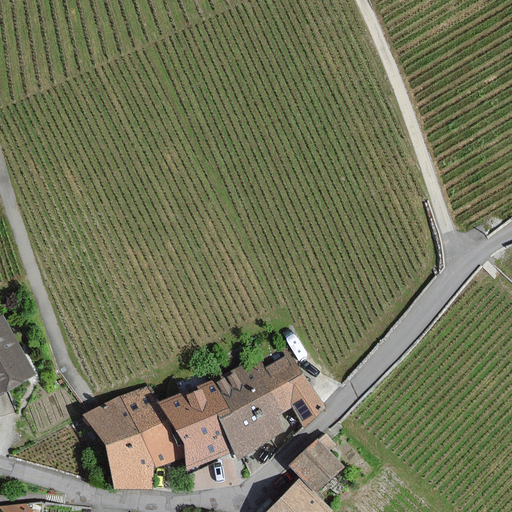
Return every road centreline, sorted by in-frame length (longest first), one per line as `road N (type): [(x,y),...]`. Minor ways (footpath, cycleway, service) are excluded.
road 1 (track): [(365,0),(423,141),(455,271),(511,231)]
road 2 (residential): [(226,497),(298,445),(455,271)]
road 3 (track): [(89,398),(61,353),(0,173)]
road 4 (residential): [(0,464),(119,498),(226,497)]
